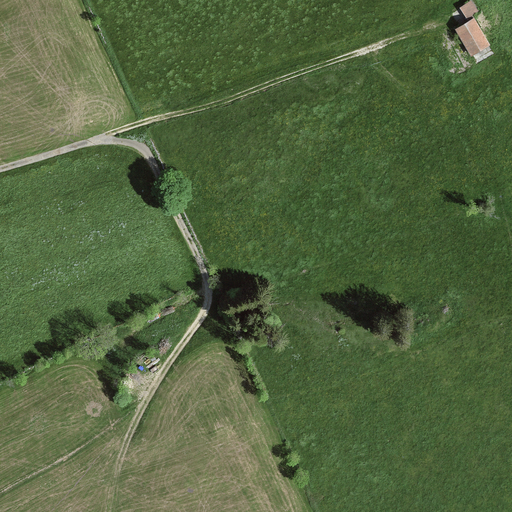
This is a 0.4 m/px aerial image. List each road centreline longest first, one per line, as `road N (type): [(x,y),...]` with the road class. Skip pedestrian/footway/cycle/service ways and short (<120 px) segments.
road 1 (track): [(118,466),(136,417),(205,310),(200,262),(137,145),(92,141),(0,168)]
road 2 (track): [(92,141),(408,34)]
